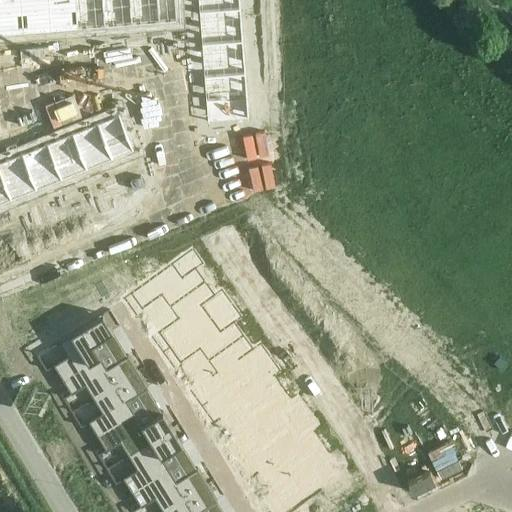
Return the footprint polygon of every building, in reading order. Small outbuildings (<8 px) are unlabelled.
[(21,0),(0,0),(0,33),(24,31),(21,0)] [(48,0),(21,0),(24,31),(51,29),(48,0)] [(75,0),(48,0),(51,29),(78,27),(75,0)] [(103,0),(75,0),(78,27),(105,25),(103,0)] [(130,0),(103,0),(105,25),(132,23),(130,0)] [(157,0),(130,0),(132,23),(159,21),(157,0)] [(176,0),(157,0),(159,21),(178,19),(176,0)] [(240,0),(198,0),(199,11),(241,8),(240,0)] [(241,8),(199,11),(201,43),(243,40),(241,8)] [(243,40),(201,43),(204,75),(246,72),(243,40)] [(246,72),(204,75),(208,122),(249,119),(246,72)] [(120,111),(97,120),(113,157),(135,148),(120,111)] [(97,120),(72,130),(87,167),(113,157),(97,120)] [(72,130),(47,140),(62,178),(87,167),(72,130)] [(47,140),(22,150),(37,188),(62,178),(47,140)] [(22,150),(0,159),(0,168),(12,198),(37,188),(22,150)] [(0,168),(0,202),(12,198),(0,168)] [(173,265),(131,295),(142,311),(162,297),(169,308),(206,282),(196,269),(183,279),(173,265)] [(177,318),(157,332),(169,349),(211,319),(201,304),(215,295),(206,282),(169,308),(177,318)] [(68,355),(54,364),(62,377),(100,354),(93,343),(114,330),(103,313),(59,340),(68,355)] [(211,319),(169,349),(181,365),(201,351),(208,362),(244,336),(235,323),(221,333),(211,319)] [(215,372),(196,386),(208,403),(250,373),(240,358),(253,349),(244,336),(208,362),(215,372)] [(100,354),(62,377),(70,391),(85,382),(94,397),(138,370),(127,352),(107,365),(100,354)] [(103,411),(89,420),(97,434),(135,410),(128,400),(149,387),(138,370),(94,397),(103,411)] [(250,373),(208,403),(220,419),(239,405),(247,416),(283,390),(274,377),(260,387),(250,373)] [(254,426),(234,440),(246,457),(288,427),(278,412),(292,403),(283,390),(247,416),(254,426)] [(135,410),(97,434),(105,447),(119,438),(129,453),(173,426),(162,409),(141,421),(135,410)] [(138,468),(123,477),(132,490),(169,467),(163,456),(183,444),(173,426),(129,453),(138,468)] [(288,427),(246,457),(258,473),(278,459),(285,470),(321,444),(312,431),(298,441),(288,427)] [(292,480),(273,494),(285,510),(327,480),(317,466),(330,457),(321,444),(285,470),(292,480)] [(169,467),(132,490),(140,504),(154,495),(163,510),(207,483),(197,465),(176,478),(169,467)] [(164,511),(198,511),(218,500),(207,483),(163,510),(164,511)]
